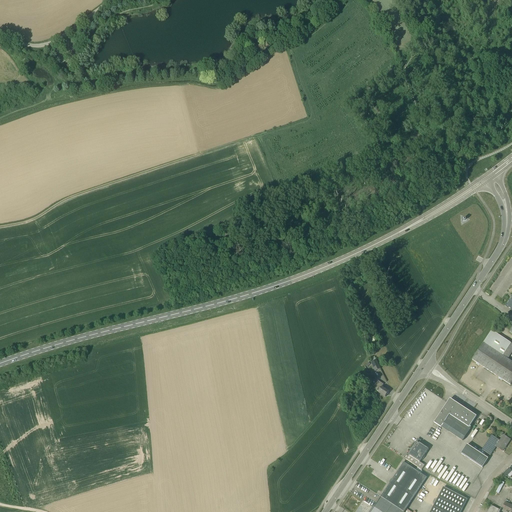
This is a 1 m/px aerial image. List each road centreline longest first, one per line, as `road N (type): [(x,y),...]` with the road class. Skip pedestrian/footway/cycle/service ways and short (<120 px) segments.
road 1 (primary): [(0,362),(287,284),(409,226)]
road 2 (track): [(247,137),(0,227)]
road 3 (tertiary): [(325,511),(423,365)]
road 4 (tertiary): [(423,365),(506,230)]
